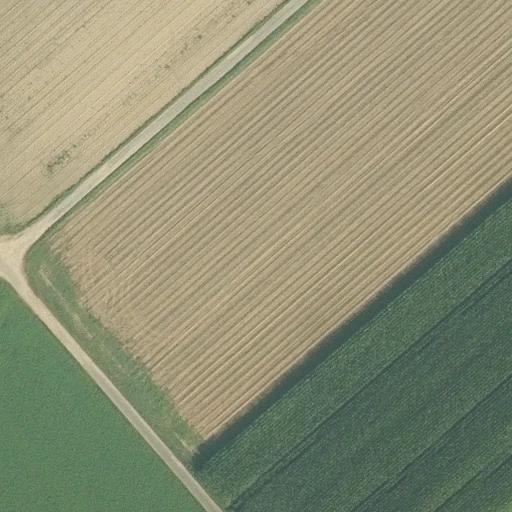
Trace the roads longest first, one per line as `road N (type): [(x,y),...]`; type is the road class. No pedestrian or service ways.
road 1 (track): [(299,0),(0,262)]
road 2 (track): [(212,511),(0,266)]
